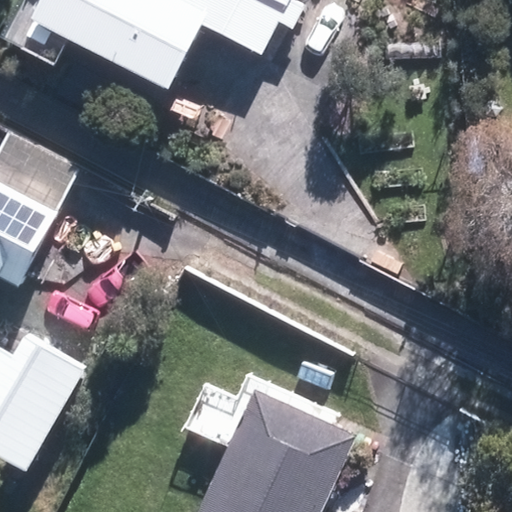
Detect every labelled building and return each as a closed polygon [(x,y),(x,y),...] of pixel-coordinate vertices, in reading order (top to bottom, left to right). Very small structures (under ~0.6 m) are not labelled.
[(206,15),(177,0),(47,0),(39,15),(171,83),(206,15)] [(183,0),(269,41),(289,0),(183,0)] [(0,170),(0,272),(27,286),(68,206),(0,170)] [(84,352),(5,312),(0,321),(0,440),(30,456),(84,352)] [(270,384),(208,511),(305,511),(349,422),(270,384)]
